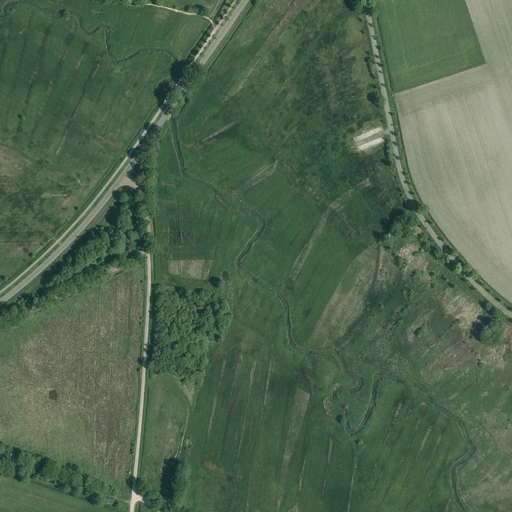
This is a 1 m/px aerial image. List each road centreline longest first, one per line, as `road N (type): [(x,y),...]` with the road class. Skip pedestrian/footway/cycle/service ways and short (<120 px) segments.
road 1 (tertiary): [(511,316),(464,272),(414,206),(365,0)]
road 2 (track): [(132,511),(147,248)]
road 3 (unclassified): [(0,324),(147,248),(144,197),(122,177)]
road 4 (tertiary): [(122,177),(245,0)]
road 5 (tertiary): [(0,302),(73,236),(122,177)]
road 6 (track): [(132,503),(0,458)]
